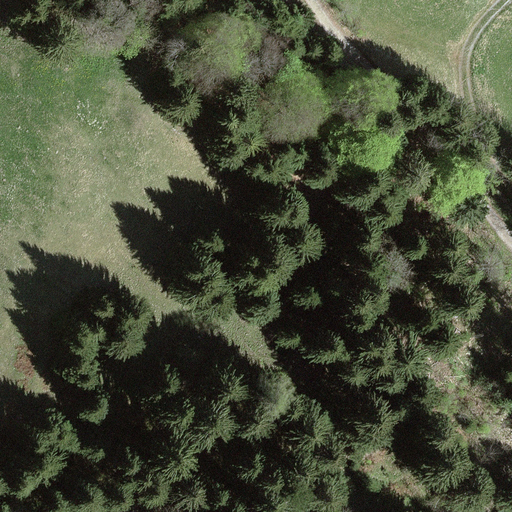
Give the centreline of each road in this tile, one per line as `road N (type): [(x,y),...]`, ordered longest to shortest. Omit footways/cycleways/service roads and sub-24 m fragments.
road 1 (track): [(316,0),(331,29),(401,99),(511,236)]
road 2 (track): [(511,213),(484,153),(461,58),(501,0)]
